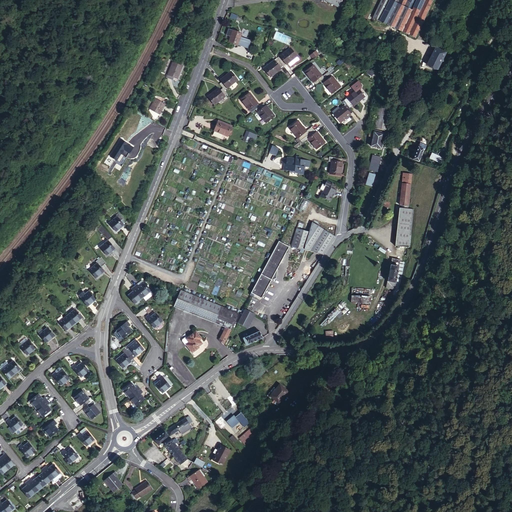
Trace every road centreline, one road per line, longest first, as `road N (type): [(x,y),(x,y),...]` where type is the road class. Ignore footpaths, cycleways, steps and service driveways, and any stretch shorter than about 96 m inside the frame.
road 1 (tertiary): [(267,350),(352,349),(395,318),(465,139),(511,65)]
road 2 (tertiary): [(224,0),(111,293)]
road 3 (track): [(393,160),(493,0)]
road 4 (track): [(125,256),(184,277),(225,175)]
road 5 (tertiary): [(131,433),(234,361),(267,350)]
road 6 (residential): [(338,237),(349,154),(310,104)]
road 7 (residential): [(267,350),(338,237)]
